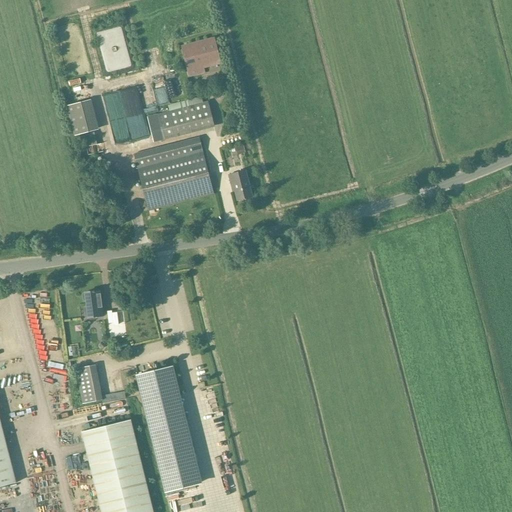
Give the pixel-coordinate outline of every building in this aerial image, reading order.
[(214,37),(181,46),(189,78),(205,73),(204,69),(221,65),(214,37)] [(67,106),(74,135),(98,130),(91,100),(67,106)] [(153,141),(214,125),(208,102),(189,107),(188,101),(168,106),(170,112),(147,117),(153,141)] [(134,152),(138,169),(149,211),(213,194),(198,136),(134,152)] [(237,201),(252,197),(245,171),(229,175),(232,188),(234,188),(237,201)] [(100,291),(85,293),(88,318),(103,316),(100,291)] [(108,325),(117,323),(115,310),(106,311),(108,325)] [(95,365),(75,369),(83,404),(102,400),(95,365)] [(173,367),(136,376),(165,493),(196,485),(172,388),(178,386),(173,367)] [(0,487),(16,483),(0,420),(0,487)] [(82,432),(101,511),(153,511),(130,420),(82,432)]
